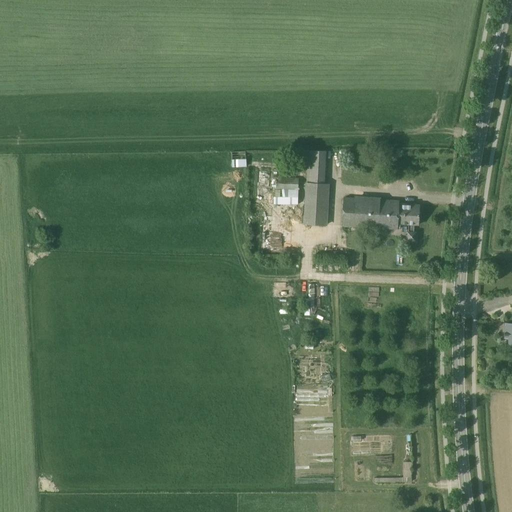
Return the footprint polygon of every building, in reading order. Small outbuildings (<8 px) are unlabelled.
[(326,226),(328,185),(325,185),(326,151),(308,150),(304,225),(326,226)] [(232,167),(246,166),(245,152),(231,153),(232,167)] [(300,179),(279,179),(278,203),(299,204),(300,179)] [(399,204),(399,201),(344,198),(342,226),(399,229),(400,224),(409,224),(409,231),(407,231),(407,241),(416,241),(416,232),(413,232),(413,225),(418,225),(419,205),(399,204)] [(303,298),(303,316),(315,315),(314,283),(308,283),(308,298),(303,298)] [(411,481),(411,462),(403,462),(403,478),(389,478),(388,481),(411,481)]
